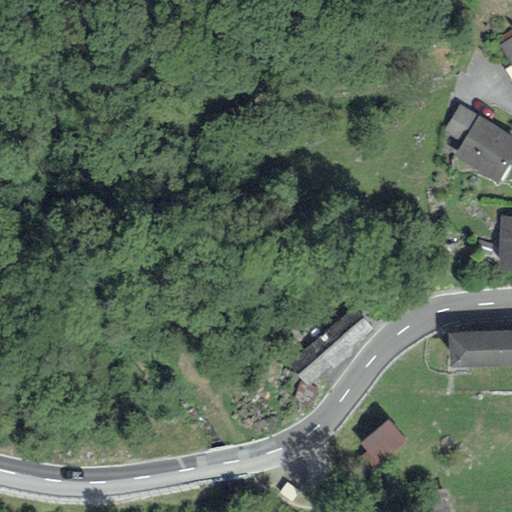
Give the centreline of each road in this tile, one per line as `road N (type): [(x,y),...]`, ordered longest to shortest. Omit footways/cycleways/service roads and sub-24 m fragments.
road 1 (tertiary): [(511,302),(449,308),(412,322),(329,416),(279,449),(84,484),(0,472)]
road 2 (unknown): [(0,204),(22,224),(44,308),(100,358),(263,351),(298,358),(345,397)]
